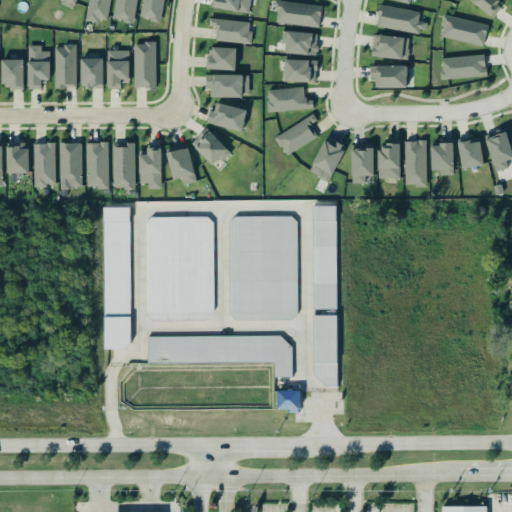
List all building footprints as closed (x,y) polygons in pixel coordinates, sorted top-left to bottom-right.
[(88,0),(86,19),(107,22),(110,0),(88,0)] [(133,23),(137,0),(115,0),(112,19),(133,23)] [(164,0),(142,0),(140,18),(160,21),(164,0)] [(251,0),(249,16),(209,11),(210,0),(251,0)] [(275,20),(318,26),(321,6),(275,0),(274,11),(276,11),(275,20)] [(470,0),(498,0),(497,2),(498,4),(501,6),(492,17),(476,4),(470,0)] [(378,3),(418,11),(417,20),(420,21),(418,33),(376,25),(378,14),(376,13),(378,3)] [(488,25),(444,15),(440,36),(483,46),(488,25)] [(209,18),(248,22),(247,30),(251,30),(250,42),(215,39),(216,28),(214,28),(215,25),(208,24),(209,18)] [(286,29),(312,32),(313,32),(316,32),(315,44),(318,44),(317,50),(315,50),(314,54),(284,51),(284,42),(280,42),(281,29),(286,30),(286,29)] [(407,61),(410,39),(375,33),(371,55),(407,61)] [(133,43),(133,86),(155,86),(155,40),(144,40),(144,43),(133,43)] [(54,46),(63,46),(63,43),(75,43),(75,86),(64,85),(64,87),(58,87),(54,88),(54,46)] [(27,44),(40,44),(40,50),(49,50),(49,65),(49,78),(48,78),(46,78),(46,82),(41,82),(41,84),(41,88),(32,88),(27,88),(27,44)] [(235,70),(236,48),(212,47),(212,56),(207,56),(206,69),(235,70)] [(106,50),(128,49),(129,68),(128,82),(120,81),(120,87),(107,88),(106,50)] [(440,58),(442,79),(487,76),(484,55),(440,58)] [(80,57),(102,57),(102,82),(102,84),(102,86),(102,87),(91,87),(90,87),(84,87),(84,85),(80,85),(80,81),(80,79),(80,57)] [(0,58),(23,58),(23,67),(23,88),(10,88),(10,86),(3,86),(4,82),(0,82),(0,58)] [(284,58),(306,58),(308,58),(308,59),(317,59),(317,60),(316,61),(316,68),(317,68),(317,69),(315,69),(314,81),(281,80),(282,68),(284,68),(284,58)] [(370,65),(376,65),(377,64),(406,64),(406,65),(406,75),(405,74),(406,86),(374,86),(374,78),(370,77),(370,65)] [(205,73),(248,74),(248,94),(241,94),(241,97),(209,96),(209,86),(205,86),(205,73)] [(266,111),(265,100),(267,99),(266,89),(302,86),(303,96),(305,96),(306,99),(312,99),(312,103),(312,107),(266,111)] [(210,109),(206,123),(242,132),(247,111),(217,102),(215,111),(210,109)] [(273,138),(313,111),(320,121),(312,126),(317,134),(285,156),(273,138)] [(211,164),(217,157),(221,161),(230,152),(205,127),(190,142),(211,164)] [(488,141),(511,134),(511,137),(511,162),(508,164),(510,170),(498,174),(488,141)] [(324,138),(308,171),(326,180),(342,147),(324,138)] [(404,141),(404,184),(414,184),(414,186),(425,186),(425,139),(417,139),(417,141),(404,141)] [(431,146),(432,170),(440,170),(440,175),(454,175),(453,140),(439,140),(439,145),(431,146)] [(463,169),(483,164),(479,142),(471,144),(471,140),(458,142),(463,169)] [(386,142),(399,141),(399,178),(377,178),(377,149),(381,149),(381,144),(386,144),(386,142)] [(34,143),(33,185),(55,186),(55,143),(34,143)] [(82,143),(60,143),(60,185),(81,185),(82,143)] [(108,188),(108,143),(86,143),(86,188),(108,188)] [(134,143),(112,143),(113,189),(135,188),(134,143)] [(6,147),(7,176),(28,177),(29,150),(21,149),(21,145),(6,147)] [(161,145),(148,145),(148,154),(139,154),(139,183),(148,183),(148,189),(161,189),(161,145)] [(184,185),(196,182),(188,148),(167,153),(173,180),(182,178),(184,185)] [(350,148),(373,148),(374,195),(359,195),(359,184),(350,184),(350,148)] [(311,205),(312,308),(335,308),(334,205),(311,205)] [(104,349),(131,349),(130,207),(103,207),(104,349)] [(233,215),(227,221),(228,314),(234,319),(290,319),(297,313),(296,221),(289,214),(233,215)] [(212,217),(145,218),(147,321),(214,320),(212,217)] [(311,314),(335,314),(336,385),(324,385),(312,373),(311,314)] [(147,336),(147,361),(274,360),(274,375),(290,375),(290,346),(279,335),(147,336)] [(300,411),(300,391),(278,390),(278,411),(300,411)]
